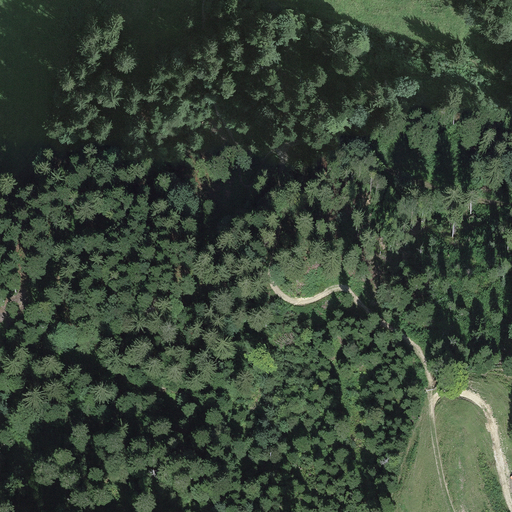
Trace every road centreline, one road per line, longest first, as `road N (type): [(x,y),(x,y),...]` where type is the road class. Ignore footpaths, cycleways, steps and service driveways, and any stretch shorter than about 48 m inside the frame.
road 1 (track): [(53,263),(120,141),(129,65),(158,0)]
road 2 (track): [(511,208),(398,178),(338,145),(278,148)]
